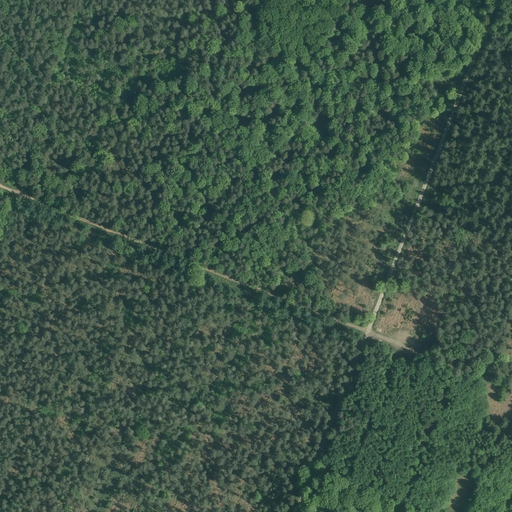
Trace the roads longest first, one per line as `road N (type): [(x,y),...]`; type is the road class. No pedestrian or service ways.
road 1 (track): [(18,193),(368,331)]
road 2 (track): [(368,331),(495,0)]
road 3 (track): [(18,193),(88,0)]
road 4 (track): [(298,511),(368,331)]
road 5 (track): [(368,331),(511,388)]
